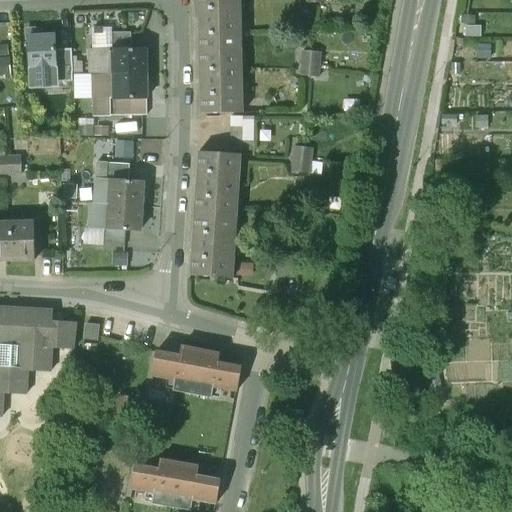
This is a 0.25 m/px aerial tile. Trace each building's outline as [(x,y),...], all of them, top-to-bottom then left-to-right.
[(239,0),(198,0),(200,53),(240,52),(239,0)] [(53,38),(38,38),(38,35),(32,30),(31,32),(28,32),(28,31),(25,32),(25,40),(27,40),(29,69),(30,84),(56,83),(55,74),(54,74),(54,53),(53,38)] [(132,51),(132,35),(110,35),(110,52),(113,52),(113,51),(132,51)] [(146,75),(145,51),(132,51),(113,51),(113,52),(114,75),(146,75)] [(321,53),(303,51),(300,76),(318,78),(321,53)] [(71,52),(54,53),(54,74),(55,74),(72,73),(71,52)] [(240,52),(200,53),(201,114),(242,113),(240,52)] [(72,73),(55,74),(56,83),(72,83),(72,73)] [(146,100),(146,75),(114,75),(109,75),(103,75),(103,100),(108,100),(131,100),(146,100)] [(132,115),(131,100),(108,100),(108,116),(132,115)] [(232,118),(231,151),(253,151),(254,119),(232,118)] [(313,150),(295,148),(292,173),(310,175),(313,150)] [(239,156),(199,154),(195,215),(236,217),(239,156)] [(22,158),(0,158),(0,175),(22,176),(22,158)] [(128,165),(107,164),(106,181),(110,181),(110,180),(127,181),(128,165)] [(127,181),(110,180),(110,181),(108,205),(140,207),(141,182),(127,181)] [(108,205),(90,204),(89,228),(104,229),(104,227),(108,228),(107,229),(125,231),(138,231),(140,207),(108,205)] [(236,217),(195,215),(191,276),(232,279),(236,217)] [(33,224),(0,224),(0,260),(34,260),(33,224)] [(125,231),(107,229),(108,228),(104,227),(104,229),(103,245),(124,246),(125,231)] [(294,280),(297,256),(280,254),(276,278),(294,280)] [(52,312),(15,309),(14,313),(0,312),(0,419),(3,395),(25,396),(27,371),(49,373),(51,350),(73,352),(76,325),(52,323),(52,312)] [(198,352),(180,348),(178,358),(156,354),(152,376),(174,381),(172,392),(191,396),(198,352)] [(217,355),(198,352),(191,396),(209,399),(211,387),(236,391),(240,369),(216,364),(217,355)] [(136,400),(118,396),(113,421),(131,424),(136,400)] [(179,465),(160,462),(158,470),(135,466),(131,489),(153,494),(151,506),(170,509),(179,465)] [(198,468),(179,465),(170,509),(184,511),(189,511),(191,500),(215,504),(220,482),(196,477),(198,468)]
